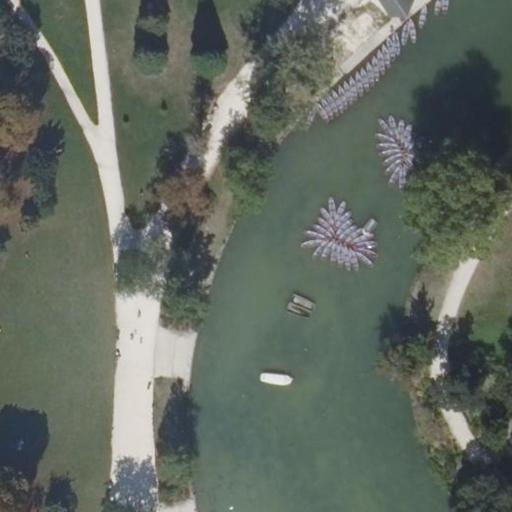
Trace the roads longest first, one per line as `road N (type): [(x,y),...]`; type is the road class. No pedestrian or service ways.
road 1 (track): [(135,380),(174,231),(240,106),(320,0)]
road 2 (track): [(133,511),(135,380)]
